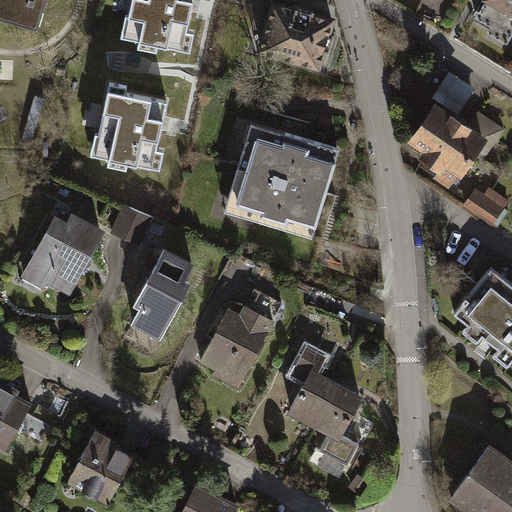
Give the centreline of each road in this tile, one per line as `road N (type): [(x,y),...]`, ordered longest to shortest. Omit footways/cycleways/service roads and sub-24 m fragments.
road 1 (residential): [(353,0),(395,186),(404,511)]
road 2 (residential): [(320,511),(0,344)]
road 3 (residential): [(372,0),(511,89)]
